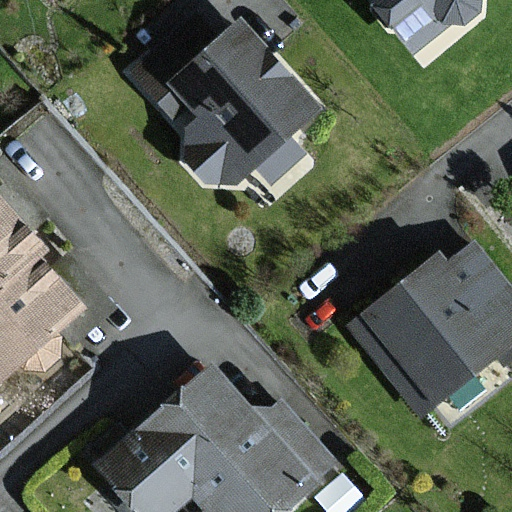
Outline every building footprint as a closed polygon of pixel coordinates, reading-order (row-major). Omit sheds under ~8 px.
[(370,0),(411,49),(446,20),(453,28),(472,13),(466,6),(473,0),(370,0)] [(235,180),(313,109),(237,25),(217,44),(194,19),(135,72),(174,114),(185,104),(199,119),(185,132),(195,142),(185,152),(214,184),(227,172),(235,180)] [(53,336),(89,303),(58,269),(44,255),(56,243),(41,227),(4,188),(0,192),(0,376),(4,380),(34,351),(44,362),(62,346),(53,336)] [(501,363),(511,353),(511,297),(471,247),(443,270),(434,259),(351,327),(421,413),(494,354),(501,363)] [(246,414),(208,372),(149,425),(99,470),(138,511),(166,511),(188,493),(205,511),(283,511),(307,491),(302,485),(330,461),(281,407),(259,427),(246,414)]
